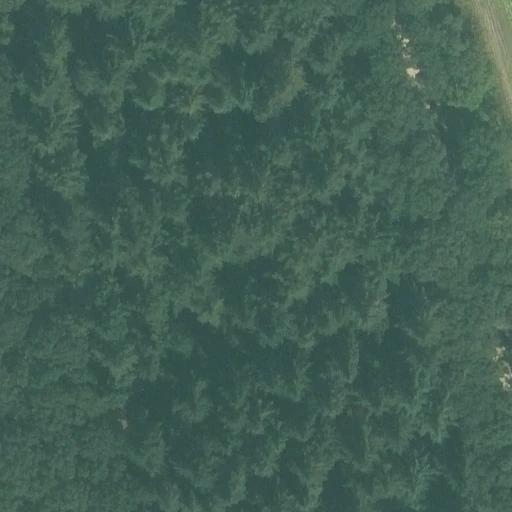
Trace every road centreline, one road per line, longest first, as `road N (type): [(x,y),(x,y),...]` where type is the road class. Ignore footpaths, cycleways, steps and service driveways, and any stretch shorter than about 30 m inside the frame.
road 1 (track): [(11,0),(9,102),(18,145),(144,511)]
road 2 (track): [(511,381),(394,0)]
